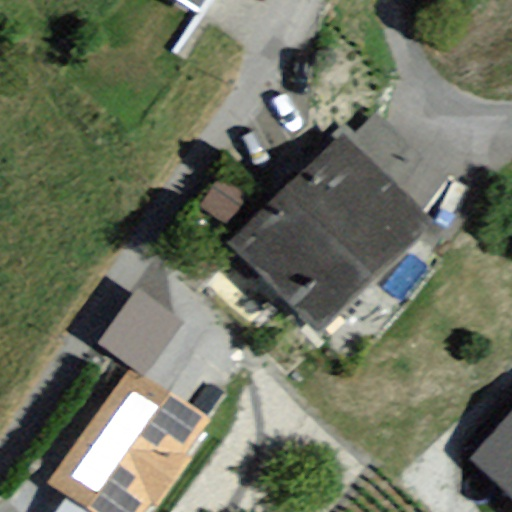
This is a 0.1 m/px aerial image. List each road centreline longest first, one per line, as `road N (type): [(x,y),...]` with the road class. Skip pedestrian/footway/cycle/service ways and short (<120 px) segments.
road 1 (residential): [(0,460),(253,94),(301,0)]
road 2 (residential): [(511,125),(489,130),(448,114),(409,63),(392,0)]
